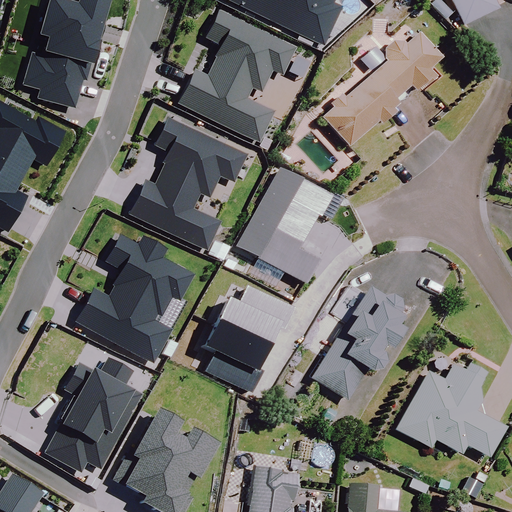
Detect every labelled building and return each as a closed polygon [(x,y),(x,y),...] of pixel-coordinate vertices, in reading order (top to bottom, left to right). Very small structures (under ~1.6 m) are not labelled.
[(99,23),(105,0),(103,0),(76,0),(74,7),(47,0),(46,0),(36,38),(45,40),(41,57),(31,54),(22,86),(39,91),(36,100),(72,110),(80,81),(83,82),(87,66),(89,67),(95,45),(93,44),(95,39),(98,40),(102,24),(99,23)] [(224,0),(321,47),(340,8),(332,4),(333,0),(224,0)] [(449,0),(462,26),(497,9),(492,0),(449,0)] [(177,105),(257,143),(271,113),(245,100),(250,89),(259,93),(270,71),(280,76),(293,50),(217,13),(204,40),(221,48),(206,78),(193,72),(177,105)] [(433,79),(426,72),(438,61),(440,60),(418,34),(416,35),(404,46),(401,43),(392,43),(384,50),(382,60),(384,62),(343,98),(340,96),(329,106),(331,108),(319,118),(345,149),(374,124),(377,127),(391,116),(389,114),(397,107),(392,101),(408,88),(413,93),(421,86),(423,88),(433,79)] [(33,124),(0,105),(0,228),(6,232),(25,199),(13,192),(31,160),(44,167),(62,135),(35,120),(33,124)] [(143,182),(128,215),(204,251),(217,224),(190,211),(198,195),(207,199),(218,177),(231,184),(244,156),(166,120),(153,146),(166,152),(161,164),(164,165),(153,187),(143,182)] [(329,199),(278,171),(234,248),(303,286),(316,262),(296,251),(315,217),(318,218),(329,199)] [(136,246),(119,237),(104,264),(119,272),(105,298),(92,291),(74,322),(150,364),(181,308),(176,305),(191,277),(160,260),(164,252),(140,239),(136,246)] [(377,348),(385,352),(398,331),(390,326),(400,310),(365,288),(308,383),(343,404),(363,370),(373,368),(379,360),(375,352),(377,348)] [(236,307),(225,302),(203,350),(212,355),(203,373),(250,394),(259,374),(255,372),(276,329),(280,331),(290,310),(245,289),(236,307)] [(83,465),(97,472),(140,396),(123,386),(130,373),(106,360),(97,376),(77,366),(63,391),(75,397),(42,455),(78,474),(83,465)] [(445,376),(425,374),(394,431),(427,450),(432,442),(458,456),(463,447),(484,459),(501,430),(471,414),(481,397),(472,393),(481,377),(453,362),(445,376)] [(128,452),(111,481),(142,498),(139,505),(151,511),(183,511),(218,448),(188,431),(182,442),(172,437),(179,425),(155,412),(132,454),(128,452)] [(484,478),(471,470),(458,493),(471,501),(484,478)] [(288,511),(294,476),(251,471),(245,511),(288,511)] [(0,491),(0,511),(30,511),(40,496),(9,477),(0,491)] [(375,486),(348,484),(345,511),(398,511),(373,509),(375,486)]
